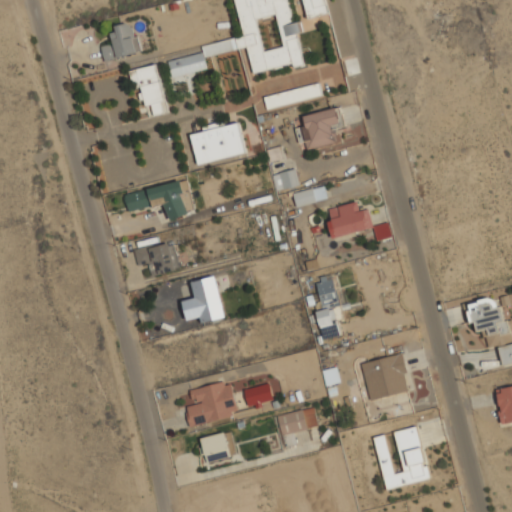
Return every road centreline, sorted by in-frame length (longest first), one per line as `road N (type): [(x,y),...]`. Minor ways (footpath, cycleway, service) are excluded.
road 1 (tertiary): [(30,0),(165,511)]
road 2 (residential): [(484,511),(357,0)]
